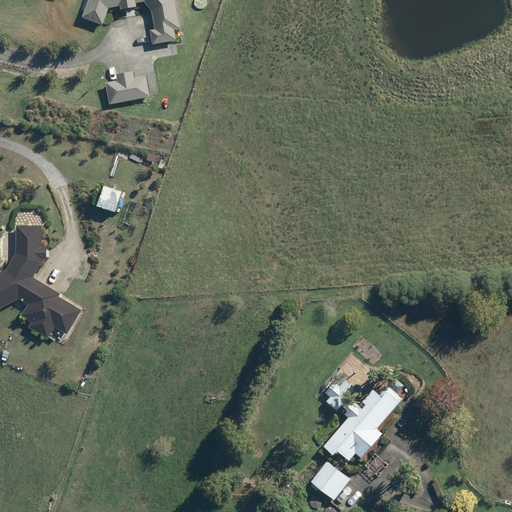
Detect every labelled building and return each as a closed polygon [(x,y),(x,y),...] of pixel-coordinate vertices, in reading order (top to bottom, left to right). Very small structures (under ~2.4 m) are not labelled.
[(92,0),(86,18),(106,25),(112,8),(124,6),(125,11),(140,8),(140,3),(148,2),(154,4),(158,30),(152,31),(155,44),(179,40),(177,29),(182,29),(177,0),(92,0)] [(149,76),(138,78),(137,72),(120,75),(121,81),(110,83),(113,104),(153,97),(149,76)] [(126,192),(109,186),(102,207),(120,213),(126,192)] [(31,327),(50,339),(58,327),(70,335),(85,311),(60,297),(63,294),(36,278),(44,264),(45,259),(51,260),(50,247),(44,247),(45,227),(19,226),(18,257),(10,269),(0,274),(0,311),(24,298),(32,304),(24,316),(35,322),(31,327)] [(377,428),(412,391),(397,380),(381,396),(374,389),(361,404),(354,397),(344,409),(348,413),(323,443),(335,453),(339,449),(349,459),(357,450),(363,454),(381,433),(377,428)] [(352,475),(328,457),(311,480),(335,498),(352,475)]
